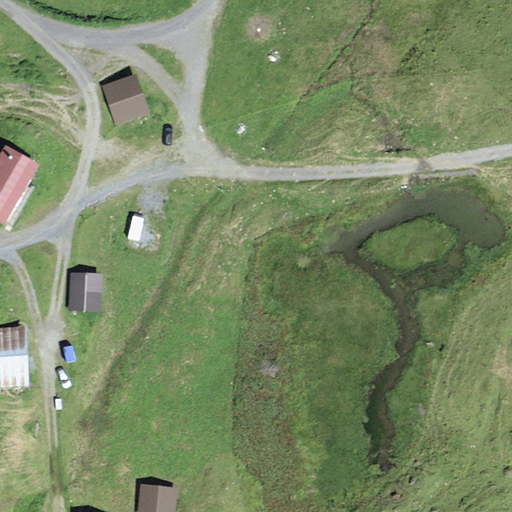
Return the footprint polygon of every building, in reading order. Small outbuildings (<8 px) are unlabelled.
[(147,117),(134,77),(102,87),(115,127),(147,117)] [(0,154),(0,224),(4,226),(35,168),(3,150),(0,154)] [(99,313),(101,277),(69,275),(67,311),(99,313)] [(0,389),(26,388),(23,331),(0,332),(0,389)] [(173,511),(176,490),(141,485),(137,511),(173,511)]
